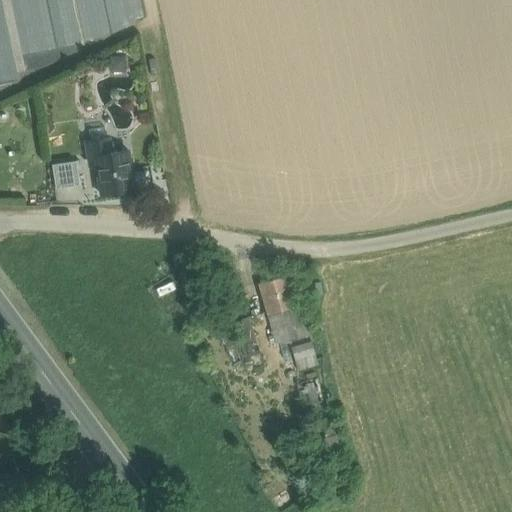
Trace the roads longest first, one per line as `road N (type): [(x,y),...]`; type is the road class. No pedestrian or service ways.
road 1 (unclassified): [(0,221),(192,229),(311,256),(511,214)]
road 2 (primary): [(0,313),(147,511)]
